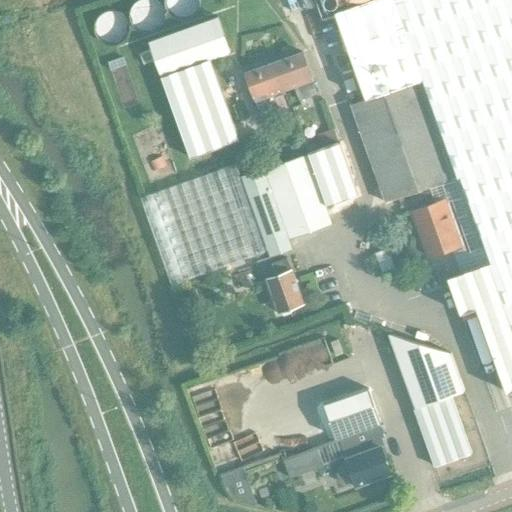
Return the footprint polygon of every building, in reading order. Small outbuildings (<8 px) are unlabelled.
[(511,0),(365,0),(335,10),(365,98),(349,103),(383,202),(429,186),(435,203),(446,200),(461,245),(452,248),(461,272),(448,277),(460,313),(461,313),(462,312),(477,307),(506,392),(507,392),(508,391),(511,389),(511,0)] [(218,17),(149,41),(161,77),(190,159),(236,143),(208,61),(231,53),(218,17)] [(260,115),(279,108),(274,94),(295,86),(300,100),(317,94),(312,80),(313,80),(302,51),(245,72),(260,115)] [(338,140),(334,129),(318,135),(322,145),(338,140)] [(340,142),(307,154),(325,205),(358,194),(340,142)] [(236,163),(140,197),(171,285),(268,251),(270,257),(293,249),(290,238),(332,224),(325,205),(307,154),(265,169),(264,168),(241,176),(236,163)] [(435,203),(412,211),(428,256),(452,248),(461,245),(446,200),(435,203)] [(276,275),(267,278),(278,312),(303,303),(291,270),(291,269),(287,257),(272,263),(276,275)] [(192,290),(182,293),(186,305),(186,306),(200,301),(196,288),(192,290)] [(388,334),(415,408),(412,409),(434,466),(471,451),(451,394),(464,390),(451,352),(388,334)] [(338,340),(330,342),(335,356),(342,353),(338,340)] [(385,456),(379,438),(384,437),(368,391),(323,407),(335,442),(340,440),(346,459),(347,461),(343,463),(339,465),(337,468),(336,473),(338,481),(342,484),(346,485),(351,485),(355,484),(355,485),(391,473),(385,456)] [(241,466),(219,474),(224,490),(228,495),(229,497),(236,501),(256,507),(241,466)]
